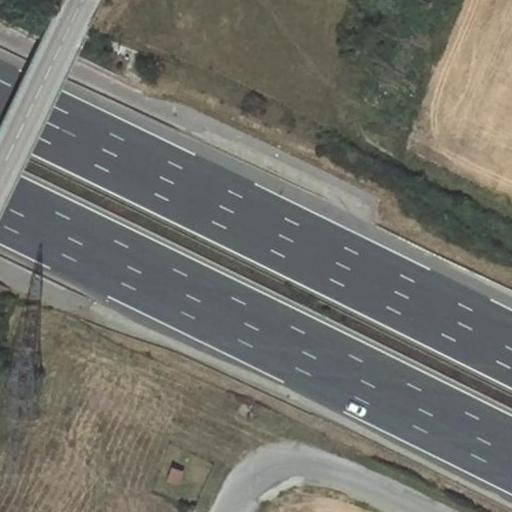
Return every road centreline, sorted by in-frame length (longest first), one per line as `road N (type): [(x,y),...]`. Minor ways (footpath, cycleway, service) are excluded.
road 1 (motorway): [(0,205),(511,456)]
road 2 (motorway): [(511,348),(0,99)]
road 3 (unclassified): [(234,511),(246,486),(281,467),(334,469),(425,511)]
road 4 (unclassified): [(0,166),(79,0)]
